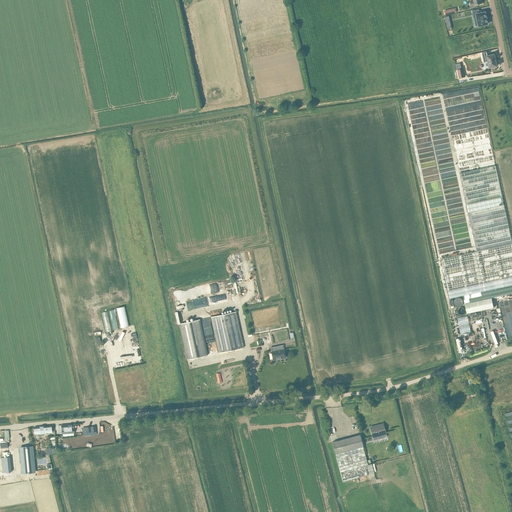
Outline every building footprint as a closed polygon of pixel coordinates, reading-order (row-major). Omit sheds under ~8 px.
[(479,10),(472,11),(474,19),(477,18),(479,26),(488,24),(485,13),(480,14),(479,10)] [(490,33),(473,37),(476,48),(481,47),(481,48),(486,47),(486,46),(492,45),(490,33)] [(487,52),(482,53),(484,63),(487,62),(489,69),(498,67),(495,53),(488,55),(487,52)] [(461,63),(454,65),(457,79),(459,78),(465,77),(464,68),(462,69),(461,63)] [(477,252),(441,259),(450,299),(463,296),(467,314),(494,308),(492,298),(511,293),(511,243),(487,128),(452,136),(477,252)] [(427,195),(425,196),(427,202),(429,204),(440,253),(450,251),(448,248),(449,247),(448,244),(447,242),(445,236),(450,235),(449,232),(451,232),(450,228),(453,228),(450,215),(453,215),(451,213),(451,211),(449,209),(447,211),(441,188),(437,191),(437,190),(435,191),(434,187),(428,189),(426,191),(427,195)] [(124,307),(117,308),(121,328),(129,326),(124,307)] [(106,332),(112,331),(108,311),(102,312),(106,332)] [(211,317),(219,353),(243,348),(235,312),(211,317)] [(458,317),(458,325),(468,324),(468,316),(458,317)] [(180,324),(188,360),(207,356),(199,320),(180,324)] [(283,345),(270,347),(271,352),(273,360),(286,358),(284,349),(283,345)] [(476,384),(474,377),(468,379),(470,386),(476,384)] [(58,425),(59,433),(62,432),(62,434),(74,433),(73,424),(58,425)] [(383,424),(370,428),(373,437),(385,433),(383,424)] [(52,432),(51,431),(51,426),(35,427),(36,434),(37,436),(38,437),(39,438),(41,437),(42,436),(42,435),(42,433),(52,432)] [(86,427),(86,432),(87,435),(96,435),(96,426),(86,427)] [(360,435),(332,442),(339,466),(343,482),(374,473),(372,464),(368,465),(366,459),(360,435)] [(33,447),(20,449),(23,469),(36,468),(33,447)] [(2,457),(2,472),(10,472),(10,457),(2,457)]
